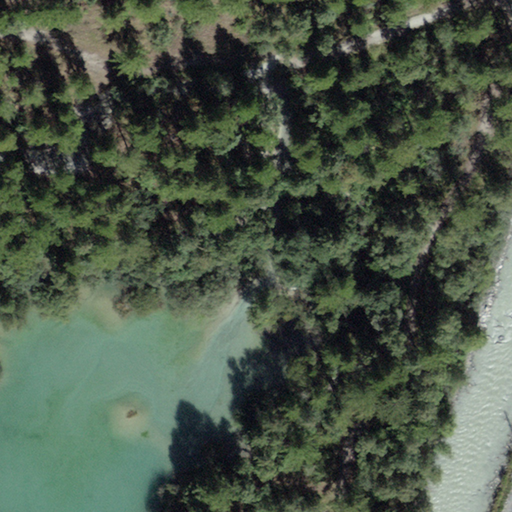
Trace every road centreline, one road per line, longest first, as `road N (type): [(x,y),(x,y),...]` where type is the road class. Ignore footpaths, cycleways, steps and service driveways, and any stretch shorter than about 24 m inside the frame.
road 1 (track): [(510,4),(334,63),(105,76),(13,32),(0,35)]
road 2 (track): [(376,511),(511,0)]
